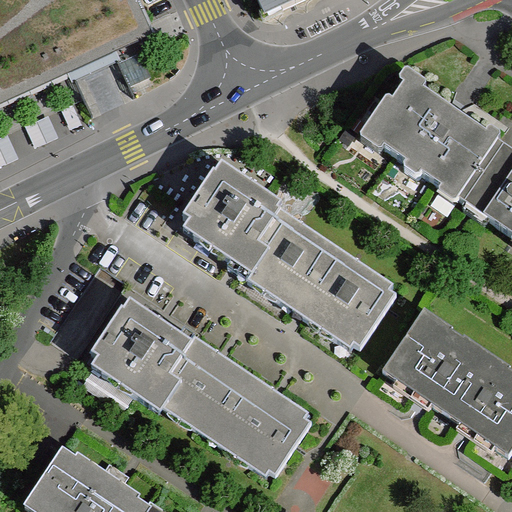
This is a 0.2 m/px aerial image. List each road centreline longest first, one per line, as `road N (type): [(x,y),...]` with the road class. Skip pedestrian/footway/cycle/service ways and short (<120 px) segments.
road 1 (residential): [(0,377),(84,210),(79,173)]
road 2 (tertiary): [(434,0),(246,91)]
road 3 (tertiary): [(246,91),(79,173)]
